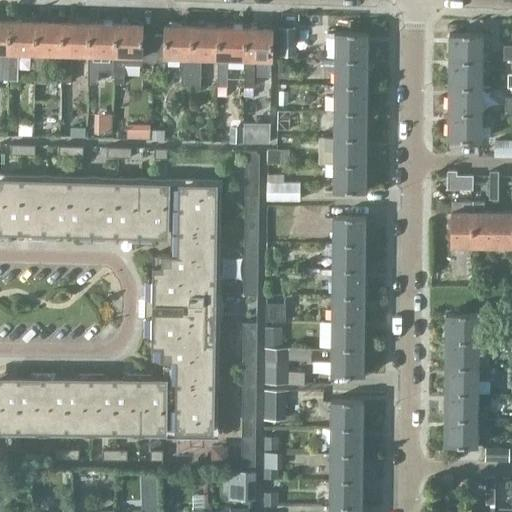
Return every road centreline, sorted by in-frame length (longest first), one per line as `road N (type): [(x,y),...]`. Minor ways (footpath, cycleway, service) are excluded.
road 1 (residential): [(408,466),(412,162)]
road 2 (residential): [(412,162),(414,0)]
